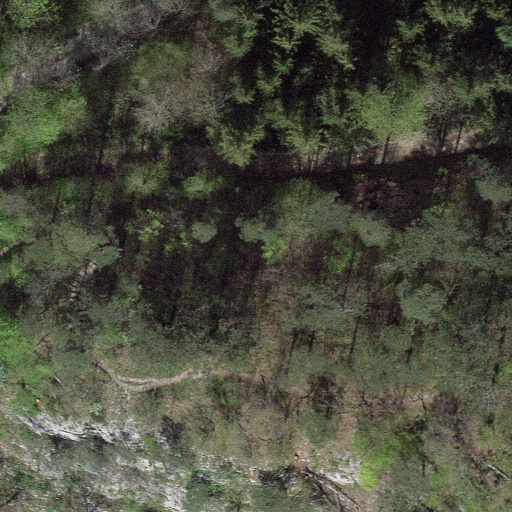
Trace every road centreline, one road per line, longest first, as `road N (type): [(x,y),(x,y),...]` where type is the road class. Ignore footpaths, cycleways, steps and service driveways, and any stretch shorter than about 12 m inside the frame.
road 1 (track): [(0,176),(17,168),(298,163),(511,135)]
road 2 (track): [(165,0),(0,95)]
